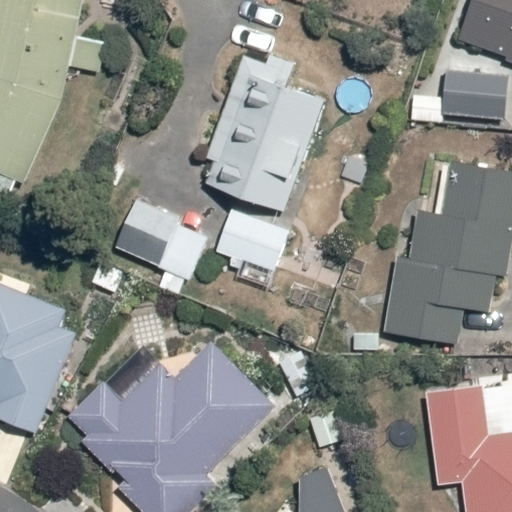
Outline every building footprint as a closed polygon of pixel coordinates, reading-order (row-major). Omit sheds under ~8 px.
[(0,0),(0,174),(26,186),(64,103),(88,0),(0,0)] [(511,0),(474,0),(459,41),(511,61),(511,0)] [(453,87),(418,85),(416,123),(503,126),(503,129),(511,128),(511,69),(453,68),(453,87)] [(208,186),(286,216),(326,102),(246,76),(208,186)] [(412,263),(400,261),(386,334),(459,348),(464,314),(490,318),(498,279),(508,281),(511,258),(511,174),(451,166),(443,217),(420,212),(412,263)] [(148,187),(125,241),(153,255),(131,302),(157,314),(170,286),(163,283),(169,269),(196,282),(218,235),(183,218),(189,206),(148,187)] [(297,221),(236,202),(222,249),(248,258),(242,279),(266,286),(271,269),(282,272),(297,221)] [(0,418),(39,435),(78,335),(62,329),(68,312),(0,286),(0,418)] [(306,342),(280,356),(301,394),(327,381),(306,342)] [(89,438),(82,445),(147,511),(193,511),(219,487),(212,480),(276,408),(215,345),(177,383),(162,368),(126,404),(107,384),(71,419),(89,438)] [(511,511),(511,385),(427,396),(444,490),(464,487),(466,511),(511,511)] [(344,511),(327,469),(300,480),(300,511),(344,511)]
